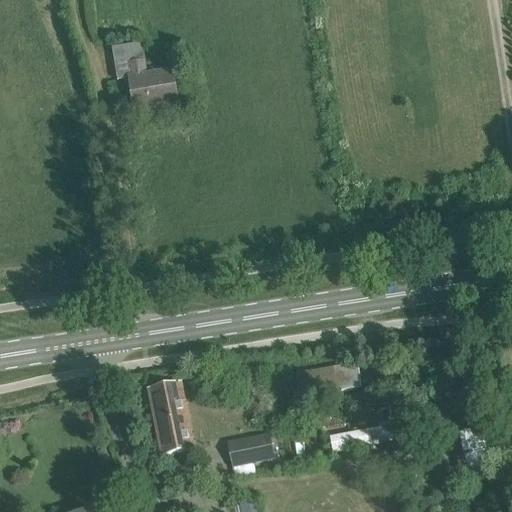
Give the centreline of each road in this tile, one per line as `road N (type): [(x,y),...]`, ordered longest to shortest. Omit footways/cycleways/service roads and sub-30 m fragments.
road 1 (primary): [(91,343),(511,277)]
road 2 (unclassified): [(150,511),(91,343)]
